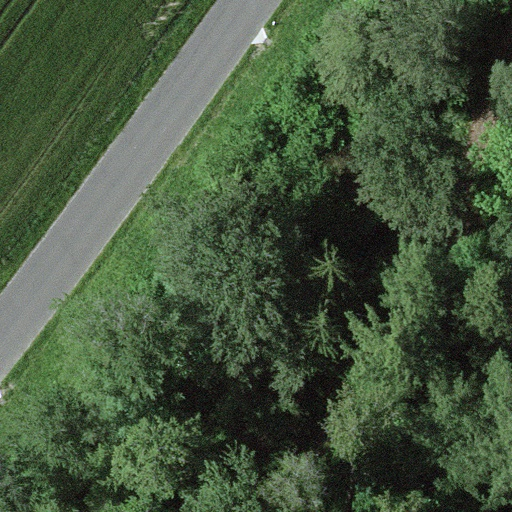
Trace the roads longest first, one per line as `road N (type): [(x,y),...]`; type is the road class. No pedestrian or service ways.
road 1 (track): [(258,511),(328,427),(401,315),(465,166),(511,27)]
road 2 (tertiary): [(247,0),(0,339)]
